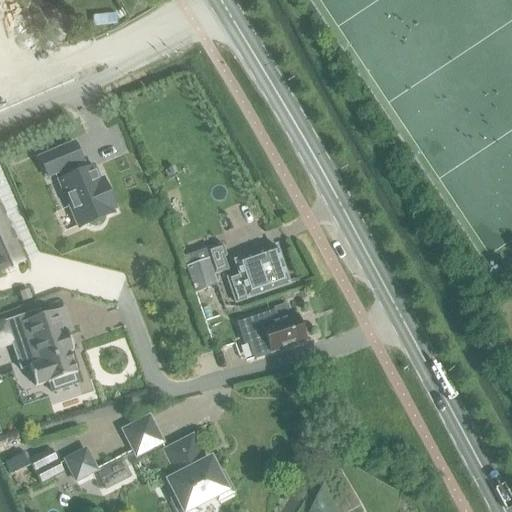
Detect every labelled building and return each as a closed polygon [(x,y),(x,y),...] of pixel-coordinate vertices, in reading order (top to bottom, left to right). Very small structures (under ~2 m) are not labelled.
[(63,148),(38,159),(47,178),(59,173),(62,181),(59,182),(63,193),(78,229),(86,225),(90,228),(94,229),(98,228),(101,225),(104,222),(104,218),(112,214),(111,211),(114,209),(102,181),(99,182),(92,168),(78,174),(75,166),(82,164),(73,144),(63,148)] [(0,267),(21,259),(0,212),(0,267)] [(221,245),(203,251),(212,276),(227,271),(222,259),(225,258),(221,245)] [(231,261),(236,275),(227,278),(235,303),(286,285),(273,246),(231,261)] [(192,264),(184,267),(193,293),(215,286),(212,276),(203,251),(189,256),(192,264)] [(274,311),(238,323),(245,345),(248,344),(254,360),(257,359),(296,345),(306,342),(296,315),(290,317),(285,304),(273,309),(274,311)] [(38,312),(0,324),(0,347),(10,344),(20,371),(28,369),(34,387),(46,383),(47,385),(48,384),(51,394),(78,385),(75,376),(76,375),(69,353),(73,352),(67,334),(72,332),(65,310),(41,319),(38,312)] [(135,457),(160,444),(147,418),(122,431),(135,457)] [(217,503),(232,495),(222,475),(217,477),(209,462),(202,465),(197,456),(200,455),(191,438),(163,452),(177,478),(167,483),(175,499),(171,501),(176,511),(195,511),(194,509),(214,498),(217,503)] [(61,461),(73,483),(95,472),(83,449),(61,461)] [(50,450),(28,461),(31,466),(40,484),(62,472),(50,450)] [(25,454),(3,465),(9,477),(31,466),(28,461),(25,454)] [(337,511),(323,486),(310,511),(337,511)]
